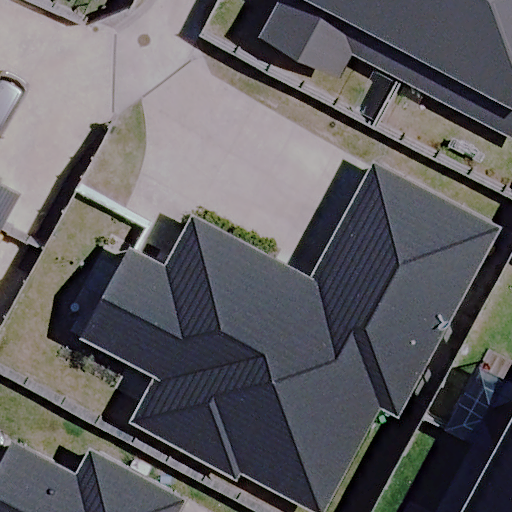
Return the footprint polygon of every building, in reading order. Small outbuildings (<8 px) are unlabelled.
[(415,54),(444,0),(286,0),(281,10),(355,50),(367,29),(415,54)] [(511,0),(444,0),(415,54),(511,106),(511,0)] [(409,395),(509,211),(388,145),(327,256),(214,195),(185,249),(149,230),(102,314),(174,354),(149,400),(251,455),(255,448),(333,491),(391,385),(409,395)] [(0,232),(30,178),(0,161),(0,232)] [(96,455),(29,419),(0,472),(0,511),(177,511),(196,479),(109,431),(96,455)] [(511,511),(511,442),(507,440),(467,511),(511,511)]
